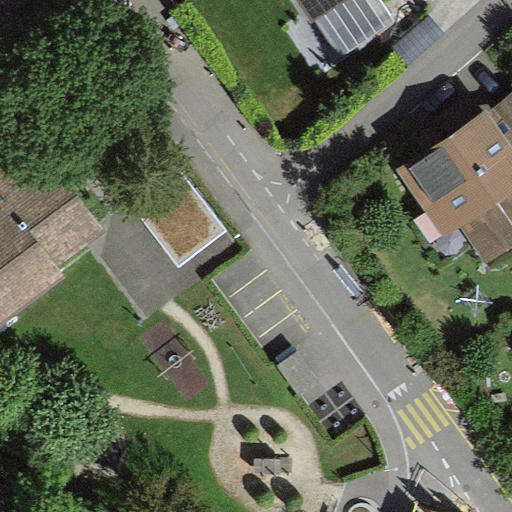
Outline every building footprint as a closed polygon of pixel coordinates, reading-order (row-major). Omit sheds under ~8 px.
[(296,0),(313,23),(347,0),(296,0)] [(511,92),(491,109),(511,140),(511,92)] [(511,140),(491,109),(490,107),(396,169),(442,238),(460,227),(486,265),(511,247),(511,140)] [(102,230),(37,144),(0,171),(0,324),(65,276),(56,264),(102,230)] [(131,201),(180,266),(228,231),(179,166),(131,201)] [(320,381),(298,350),(278,364),(300,395),(320,381)]
